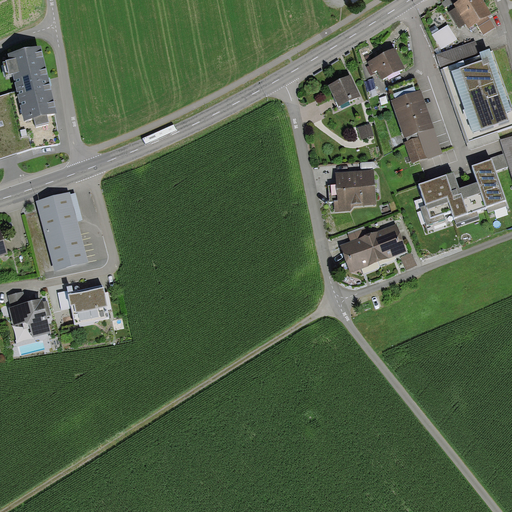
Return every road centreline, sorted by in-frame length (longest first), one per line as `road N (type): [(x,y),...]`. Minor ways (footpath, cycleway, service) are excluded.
road 1 (track): [(0,511),(334,301)]
road 2 (tertiary): [(281,78),(144,146),(0,198)]
road 3 (track): [(334,301),(494,511)]
road 4 (residential): [(281,78),(334,301)]
road 5 (tertiary): [(409,0),(281,78)]
